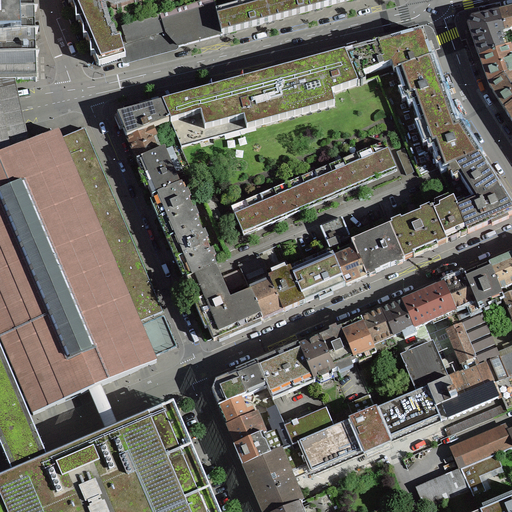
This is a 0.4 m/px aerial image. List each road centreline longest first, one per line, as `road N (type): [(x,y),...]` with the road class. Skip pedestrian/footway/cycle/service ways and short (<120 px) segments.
road 1 (tertiary): [(84,95),(437,8)]
road 2 (residential): [(193,371),(511,237)]
road 3 (residential): [(84,95),(191,347),(193,371)]
road 4 (unknown): [(166,289),(440,173)]
road 5 (residential): [(0,453),(193,371)]
road 6 (residential): [(437,8),(461,81),(511,166)]
road 7 (residential): [(247,511),(193,371)]
